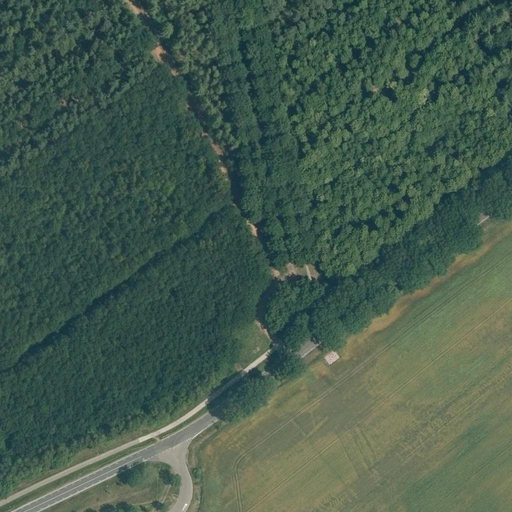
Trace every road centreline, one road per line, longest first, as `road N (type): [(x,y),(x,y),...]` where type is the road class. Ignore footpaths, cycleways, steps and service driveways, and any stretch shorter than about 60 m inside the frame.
road 1 (tertiary): [(289,359),(511,192)]
road 2 (tertiary): [(26,511),(172,442)]
road 3 (tertiary): [(172,442),(289,359)]
road 4 (unclassified): [(289,359),(267,331),(267,313),(293,287),(325,293)]
